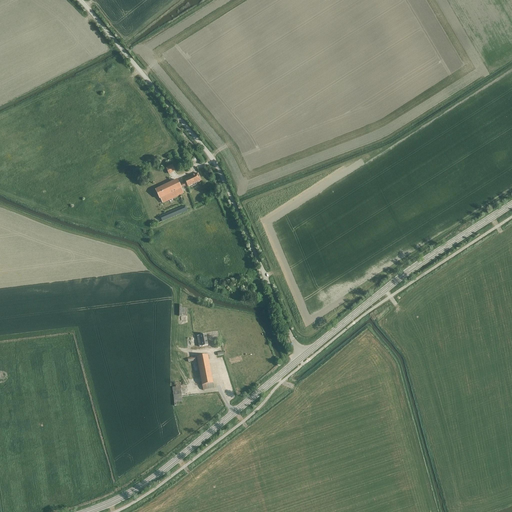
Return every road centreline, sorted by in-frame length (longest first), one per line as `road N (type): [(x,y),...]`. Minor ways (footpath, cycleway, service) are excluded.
road 1 (unclassified): [(301,356),(212,159),(78,0)]
road 2 (secondary): [(86,511),(146,483),(301,356)]
road 3 (secondary): [(301,356),(420,262),(511,203)]
